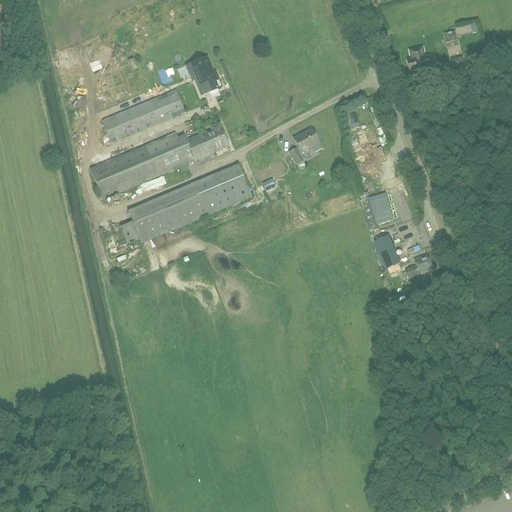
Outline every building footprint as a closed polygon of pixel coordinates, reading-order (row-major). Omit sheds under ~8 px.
[(466,79),(465,72),(462,59),(451,61),(452,65),(430,70),(427,56),(423,57),(422,51),(419,50),(413,51),(412,54),(413,59),(407,60),(410,72),(410,74),(419,73),(421,82),(454,75),(456,82),(466,79)] [(206,59),(186,67),(192,82),(194,81),(201,96),(221,88),(214,72),(212,73),(206,59)] [(175,91),(102,122),(111,144),(185,113),(175,91)] [(368,140),(375,138),(364,108),(357,110),(368,140)] [(355,127),(361,126),(359,111),(353,112),(355,127)] [(210,131),(186,141),(184,135),(177,138),(175,133),(145,146),(90,170),(103,200),(158,177),(159,176),(186,165),(229,147),(221,126),(220,127),(219,124),(209,128),(210,131)] [(293,139),(301,154),(320,143),(312,129),(293,139)] [(296,166),(303,162),(296,149),(289,153),(296,166)] [(263,184),(285,171),(282,165),(259,178),(263,184)] [(128,212),(132,222),(120,228),(127,245),(140,240),(141,244),(252,197),(238,166),(128,212)] [(271,180),(262,184),(266,192),(275,188),(271,180)] [(395,220),(388,197),(371,202),(378,225),(395,220)] [(385,271),(400,265),(393,248),(378,254),(385,271)] [(427,256),(414,261),(416,266),(405,271),(409,280),(420,275),(433,270),(427,256)]
